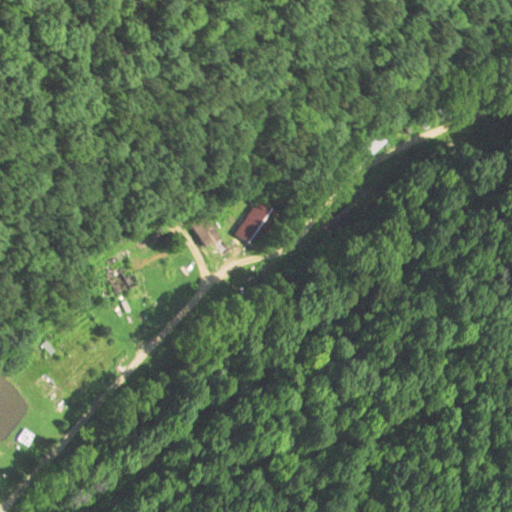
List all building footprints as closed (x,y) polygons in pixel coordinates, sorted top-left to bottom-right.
[(438,101),(443,121),(458,117),(454,98),(438,101)] [(346,174),(386,143),(373,127),(333,159),(346,174)] [(231,232),(254,249),(279,216),(255,199),(231,232)] [(184,222),(201,246),(216,236),(199,212),(184,222)] [(95,276),(107,300),(137,286),(125,262),(95,276)]
